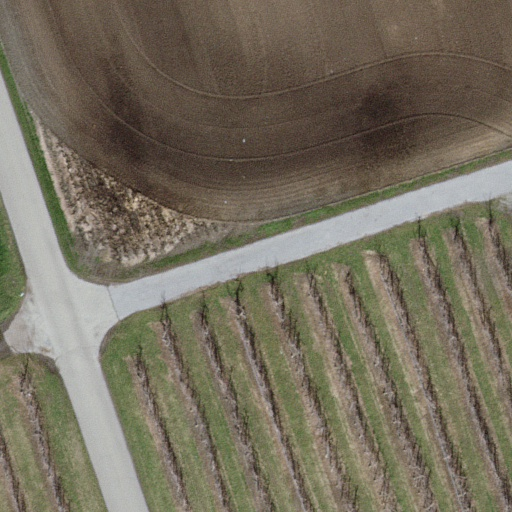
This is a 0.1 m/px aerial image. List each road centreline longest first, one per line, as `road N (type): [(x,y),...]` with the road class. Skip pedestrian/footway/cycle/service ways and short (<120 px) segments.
road 1 (track): [(511,173),(0,337)]
road 2 (track): [(123,511),(0,141)]
